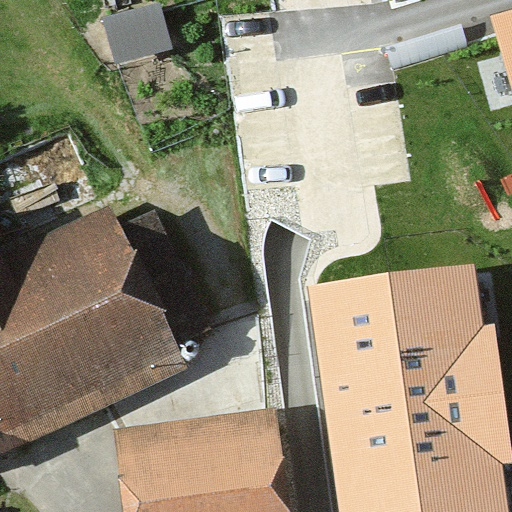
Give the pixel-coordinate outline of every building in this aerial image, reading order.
[(119,46),(173,30),(163,0),(123,0),(106,5),(119,46)] [(511,19),(502,22),(511,59),(511,19)] [(0,434),(168,365),(104,210),(0,253),(0,434)] [(500,511),(467,274),(317,295),(347,511),(500,511)] [(273,511),(260,417),(96,440),(106,511),(273,511)]
